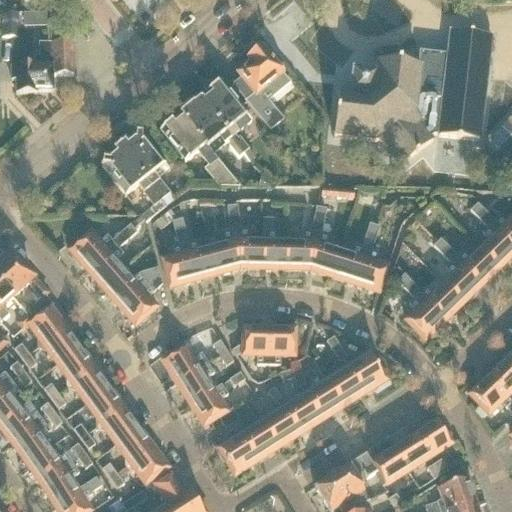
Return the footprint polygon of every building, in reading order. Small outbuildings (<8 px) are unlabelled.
[(1,42),(19,41),(18,16),(0,17),(1,42)] [(71,34),(71,24),(47,24),(48,35),(71,34)] [(401,169),(425,150),(465,155),(487,157),(501,36),(448,30),(445,58),(421,55),(420,73),(376,68),(374,79),(352,76),(349,99),(338,97),(333,141),(377,147),(380,145),(386,154),(388,153),(401,169)] [(71,34),(48,35),(48,45),(51,45),(71,44),(71,34)] [(72,55),(71,45),(71,44),(51,45),(52,56),(72,55)] [(15,84),(15,97),(35,96),(35,94),(53,94),(52,79),(52,67),(52,56),(51,45),(48,45),(39,46),(39,60),(34,60),(35,68),(11,69),(11,84),(15,84)] [(245,105),(269,135),(283,123),(271,109),(276,105),(272,101),(290,87),(261,52),(259,53),(252,52),(250,61),(248,63),(251,67),(238,77),(254,97),(245,105)] [(52,67),(72,66),(72,55),(52,56),(52,67)] [(52,67),(52,79),(73,78),(72,66),(52,67)] [(235,138),(251,125),(219,86),(218,88),(217,86),(212,85),(207,89),(206,94),(207,96),(199,102),(244,158),(249,164),(255,160),(239,141),(238,142),(235,138)] [(182,116),(178,119),(211,158),(213,157),(212,157),(228,144),(231,147),(229,149),(238,159),(236,161),(243,169),(249,164),(244,158),(199,102),(191,109),(188,105),(180,112),(182,116)] [(211,158),(178,119),(171,125),(170,124),(165,123),(161,126),(160,131),(162,133),(159,135),(184,166),(197,156),(208,169),(204,172),(219,190),(240,191),(213,157),(211,158)] [(165,168),(141,139),(141,138),(135,137),(135,138),(119,151),(162,203),(170,197),(154,177),(165,168)] [(102,170),(125,199),(138,189),(143,196),(154,210),(162,203),(119,151),(103,164),(102,164),(101,170),(102,170)] [(258,191),(273,192),(273,189),(261,177),(258,191)] [(354,193),(322,191),(321,200),(353,203),(354,193)] [(474,211),(511,250),(511,220),(506,227),(500,220),(495,225),(478,207),(474,211)] [(209,251),(216,279),(237,273),(241,273),(236,244),(231,209),(227,210),(229,234),(223,235),(225,247),(209,251)] [(236,244),(241,273),(261,273),(262,244),(247,244),(246,232),(239,233),(237,209),(231,209),(236,244)] [(288,245),(288,274),(307,274),(311,275),(314,246),(320,212),(316,211),(311,235),(304,233),(302,245),(288,245)] [(479,253),(498,273),(511,259),(511,250),(474,211),(471,214),(488,232),(483,236),(490,243),(479,253)] [(314,246),(311,275),(333,282),(342,255),(326,249),(328,238),(321,236),(326,212),(320,212),(314,246)] [(154,225),(161,233),(175,222),(169,214),(154,225)] [(141,218),(131,227),(135,231),(145,222),(141,218)] [(263,222),(262,244),(261,273),(288,274),(288,245),(274,245),(275,235),(272,235),(273,222),(263,222)] [(177,224),(193,285),(216,279),(209,251),(197,254),(195,245),(188,246),(181,223),(177,224)] [(161,264),(169,292),(193,285),(177,224),(172,225),(178,249),(172,250),(174,260),(161,264)] [(342,255),(333,282),(356,289),(365,262),(363,261),(374,228),(369,227),(362,251),(355,248),(352,258),(342,255)] [(91,236),(69,255),(85,274),(133,232),(129,228),(111,244),(107,239),(99,246),(91,236)] [(365,262),(356,289),(378,297),(387,269),(375,265),(378,256),(371,253),(379,230),(374,228),(363,261),(365,262)] [(133,232),(85,274),(102,293),(123,274),(114,263),(122,257),(118,252),(136,236),(133,232)] [(437,246),(480,291),(498,273),(479,253),(469,262),(463,256),(458,260),(441,243),(437,246)] [(442,289),(461,309),(480,291),(437,246),(433,249),(451,268),(446,272),(452,279),(442,289)] [(45,300),(47,297),(34,282),(32,283),(16,265),(16,263),(10,256),(4,262),(4,265),(0,268),(0,288),(3,291),(12,301),(28,287),(41,302),(27,315),(28,316),(26,317),(32,324),(50,312),(50,311),(53,309),(45,300)] [(395,265),(392,274),(400,281),(406,275),(395,265)] [(123,274),(102,293),(118,311),(159,276),(157,270),(139,276),(131,283),(123,274)] [(159,276),(118,311),(135,330),(156,311),(147,301),(162,287),(159,276)] [(400,282),(443,327),(461,309),(442,289),(432,298),(421,296),(404,278),(400,282)] [(405,325),(424,345),(443,327),(400,282),(397,285),(414,302),(409,307),(415,314),(405,325)] [(432,298),(442,289),(436,282),(432,298)] [(0,324),(1,326),(9,319),(2,310),(12,301),(3,291),(0,288),(0,324)] [(27,330),(41,349),(65,332),(50,312),(32,324),(27,328),(27,329),(27,330)] [(32,324),(26,317),(16,326),(22,334),(27,330),(27,329),(27,328),(32,324)] [(269,332),(243,331),(242,359),(256,360),(256,370),(268,370),(269,332)] [(65,332),(41,349),(56,369),(80,352),(65,332)] [(295,333),(269,332),(268,370),(280,370),(280,360),(294,361),(295,333)] [(0,353),(9,346),(3,339),(0,341),(0,353)] [(326,346),(333,356),(340,351),(334,341),(326,346)] [(213,349),(219,360),(226,355),(220,345),(213,349)] [(16,353),(23,363),(29,358),(22,349),(16,353)] [(185,351),(162,366),(175,388),(208,367),(201,357),(193,363),(185,351)] [(340,351),(333,356),(339,366),(346,361),(340,351)] [(80,352),(56,369),(71,389),(94,372),(80,352)] [(226,355),(219,360),(225,370),(233,365),(226,355)] [(369,357),(347,371),(364,398),(386,384),(369,357)] [(29,358),(23,363),(30,373),(36,368),(29,358)] [(511,395),(511,369),(505,363),(487,381),(506,401),(511,395)] [(18,381),(24,376),(17,366),(11,371),(18,381)] [(290,368),(292,374),(294,380),(301,377),(298,366),(290,368)] [(208,367),(175,388),(189,409),(213,394),(205,383),(214,377),(208,367)] [(364,398),(347,371),(325,384),(342,411),(364,398)] [(94,372),(71,389),(85,409),(109,392),(94,372)] [(294,380),(292,374),(279,377),(282,386),(294,382),(294,380)] [(32,386),(24,376),(18,381),(25,391),(32,386)] [(0,395),(11,386),(3,377),(0,379),(0,395)] [(234,390),(244,384),(240,377),(230,383),(234,390)] [(294,380),(294,382),(297,391),(305,389),(301,377),(294,380)] [(506,401),(487,381),(468,399),(488,419),(500,407),(506,401)] [(342,411),(325,384),(304,398),(321,425),(342,411)] [(11,386),(0,395),(0,427),(22,412),(12,400),(18,395),(11,386)] [(45,393),(52,403),(58,398),(51,389),(45,393)] [(213,394),(189,409),(203,431),(218,422),(224,432),(239,423),(232,413),(227,416),(219,404),(227,399),(221,389),(213,394)] [(274,407),(281,402),(275,391),(267,396),(274,407)] [(109,392),(85,409),(100,429),(124,412),(109,392)] [(58,398),(52,403),(59,413),(65,408),(58,398)] [(321,425),(304,398),(282,412),(299,439),(321,425)] [(511,406),(506,401),(500,407),(506,414),(507,412),(511,407),(511,406)] [(48,422),(55,417),(48,407),(41,412),(48,422)] [(22,412),(0,427),(0,433),(12,449),(43,426),(35,416),(29,421),(22,412)] [(124,412),(100,429),(115,449),(138,432),(124,412)] [(299,439),(282,412),(260,426),(277,453),(299,439)] [(62,427),(55,417),(48,422),(56,432),(62,427)] [(429,462),(451,448),(436,425),(414,438),(429,462)] [(12,449),(18,457),(26,469),(50,451),(43,440),(49,436),(43,426),(12,449)] [(260,426),(238,439),(255,466),(277,453),(260,426)] [(75,434),(82,443),(88,439),(81,429),(75,434)] [(138,432),(115,449),(120,457),(129,469),(153,452),(138,432)] [(407,476),(429,462),(414,438),(392,452),(407,476)] [(88,439),(82,443),(89,453),(95,448),(88,439)] [(255,466),(238,439),(217,453),(234,480),(255,466)] [(71,454),(78,464),(85,459),(78,449),(71,454)] [(26,469),(31,476),(40,489),(72,468),(65,458),(58,462),(50,451),(26,469)] [(166,474),(168,472),(153,452),(129,469),(144,489),(151,485),(166,474)] [(392,452),(370,466),(377,477),(385,490),(407,476),(392,452)] [(347,469),(347,470),(353,478),(357,476),(359,480),(363,478),(366,483),(377,477),(370,466),(365,458),(347,469)] [(85,459),(78,464),(86,473),(92,469),(85,459)] [(104,473),(110,469),(103,459),(96,464),(103,474),(104,473)] [(434,468),(440,479),(447,475),(441,464),(434,468)] [(72,468),(40,489),(44,495),(53,510),(79,492),(72,481),(78,477),(72,468)] [(434,483),(440,479),(434,468),(427,473),(434,483)] [(104,473),(111,483),(117,479),(110,469),(104,473)] [(314,490),(327,511),(336,511),(353,502),(357,511),(369,504),(364,496),(365,495),(353,478),(347,470),(347,469),(314,490)] [(449,479),(452,488),(438,493),(441,505),(425,511),(424,511),(455,511),(475,506),(471,496),(472,491),(469,488),(467,483),(462,472),(449,479)] [(201,511),(190,493),(182,498),(166,474),(151,485),(166,508),(167,511),(201,511)] [(117,479),(111,483),(118,493),(124,489),(117,479)] [(100,491),(95,482),(79,492),(53,510),(54,511),(91,511),(86,503),(91,499),(90,497),(100,491)] [(143,496),(132,503),(136,510),(147,503),(143,496)] [(394,511),(397,511),(402,509),(396,499),(389,503),(394,511)] [(133,511),(136,510),(132,503),(122,510),(123,511),(133,511)]
